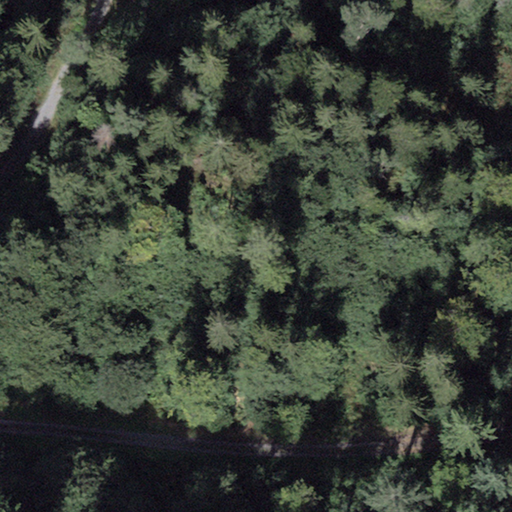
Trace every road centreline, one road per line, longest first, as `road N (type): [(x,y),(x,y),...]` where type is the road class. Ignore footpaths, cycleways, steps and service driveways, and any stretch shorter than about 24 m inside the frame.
road 1 (track): [(511,428),(337,455),(0,439)]
road 2 (track): [(0,176),(40,128),(106,0)]
